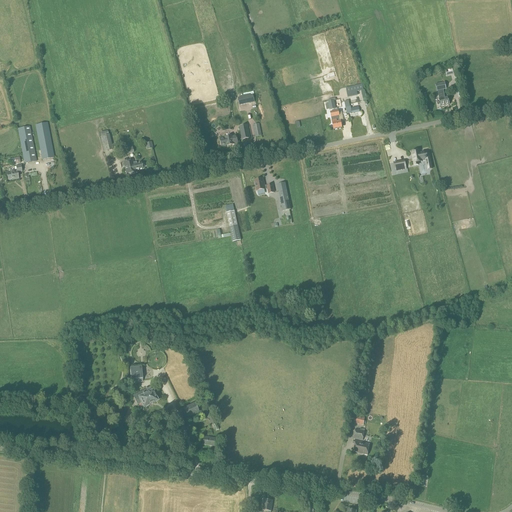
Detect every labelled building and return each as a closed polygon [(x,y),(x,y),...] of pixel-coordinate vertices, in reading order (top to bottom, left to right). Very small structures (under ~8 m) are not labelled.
[(436,84),(437,91),(438,91),(438,94),(439,99),(444,98),(444,93),(443,90),(446,89),(444,82),(436,84)] [(362,85),(355,86),(346,88),(348,98),(357,96),(356,92),(363,90),(362,85)] [(253,95),(238,98),(239,105),(254,102),(253,95)] [(447,97),(439,99),(441,107),(449,105),(447,97)] [(342,128),(340,122),(339,122),(339,119),(332,121),(334,129),(342,128)] [(36,125),(42,160),(54,158),(47,123),(36,125)] [(255,137),(262,136),(259,124),(253,125),(255,137)] [(239,127),(242,140),(250,138),(247,126),(239,127)] [(18,129),(25,164),(36,161),(30,127),(18,129)] [(112,150),(108,135),(100,137),(104,152),(112,150)] [(233,136),(224,138),(220,139),(221,147),(225,146),(235,144),(238,143),(236,136),(233,136)] [(132,147),(130,147),(129,145),(122,147),(122,149),(120,150),(122,156),(134,153),(132,147)] [(427,165),(431,165),(429,156),(426,156),(426,152),(420,154),(419,151),(412,152),(414,166),(418,165),(418,162),(421,162),(421,160),(425,159),(425,160),(426,159),(427,165)] [(123,163),(126,175),(135,172),(135,170),(143,168),(141,164),(137,165),(136,162),(133,163),(133,160),(123,163)] [(405,161),(393,163),(395,171),(406,168),(405,161)] [(8,180),(15,179),(15,180),(19,179),(17,173),(22,172),(21,166),(16,167),(17,170),(15,171),(14,168),(11,169),(12,171),(10,172),(10,173),(7,174),(8,180)] [(256,191),(265,190),(264,185),(262,179),(254,181),(256,191)] [(290,210),(286,190),(279,192),(283,212),(290,210)] [(234,211),(226,213),(233,242),(241,241),(234,211)] [(141,368),(130,369),(131,380),(133,380),(134,383),(143,382),(141,368)] [(150,388),(146,390),(132,396),(134,400),(137,405),(141,403),(143,408),(157,401),(152,391),(150,388)] [(184,409),(188,417),(198,413),(194,405),(184,409)] [(216,424),(210,409),(205,411),(212,426),(216,424)] [(356,429),(354,439),(363,441),(365,431),(356,429)] [(216,439),(203,437),(202,445),(215,447),(216,439)] [(370,444),(356,442),(353,441),(353,444),(355,444),(354,453),(367,456),(370,444)] [(263,510),(268,511),(267,511),(271,511),(273,501),(264,500),(263,510)]
